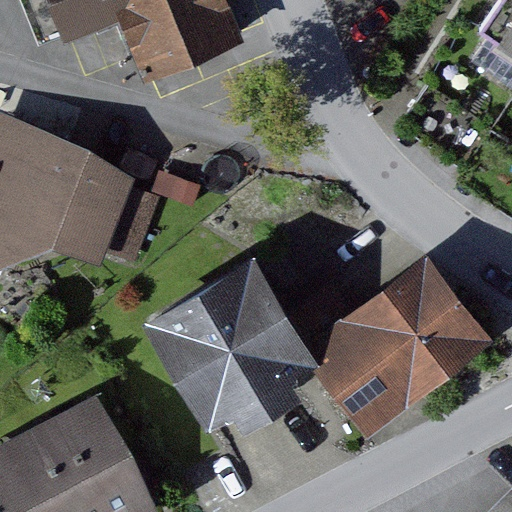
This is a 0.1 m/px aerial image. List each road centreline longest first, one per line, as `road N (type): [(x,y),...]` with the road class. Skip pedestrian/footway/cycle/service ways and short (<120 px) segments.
road 1 (residential): [(290,0),(322,86),(365,155),(436,224),(511,276)]
road 2 (residential): [(511,405),(308,511)]
